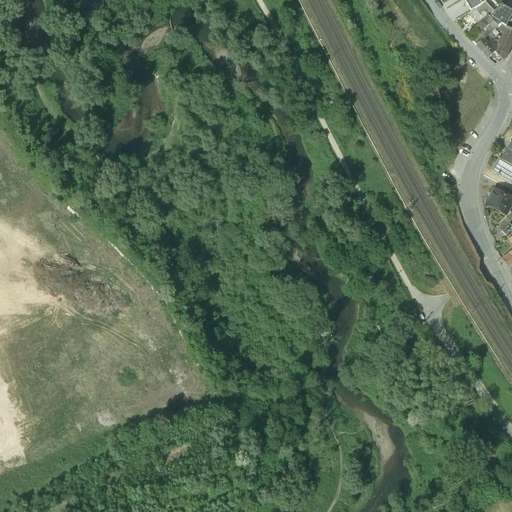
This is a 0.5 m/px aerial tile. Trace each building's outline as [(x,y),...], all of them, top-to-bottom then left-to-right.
[(483,4),(489,0),(462,0),(470,12),(473,11),(483,4)] [(473,11),(478,17),(473,20),(478,27),(487,18),(488,19),(493,13),(483,4),(473,11)] [(511,14),(511,12),(499,6),(493,13),(488,19),(497,28),(500,25),(505,28),(511,14)] [(470,12),(467,14),(473,20),(478,17),(473,11),(470,12)] [(478,27),(466,38),(475,48),(475,47),(482,41),(490,34),(497,28),(488,19),(487,18),(478,27)] [(505,36),(501,44),(498,43),(497,47),(494,53),(501,61),(502,61),(505,59),(506,56),(511,41),(511,31),(505,28),(500,25),(497,32),(505,36)] [(490,34),(482,41),(488,47),(492,43),(494,38),(490,34)] [(488,47),(482,41),(475,47),(493,66),(501,61),(494,53),(488,47)] [(497,47),(492,43),(488,47),(494,53),(497,47)] [(511,144),(501,161),(498,159),(491,171),(496,174),(496,175),(499,177),(499,176),(509,183),(511,178),(511,136),(508,142),(511,144)] [(511,191),(504,187),(500,193),(511,199),(511,191)] [(511,199),(500,193),(494,190),(486,205),(500,213),(503,208),(506,207),(509,209),(511,203),(511,199)] [(511,227),(509,224),(501,232),(505,236),(511,229),(511,227)] [(511,251),(501,260),(508,268),(511,264),(511,251)]
